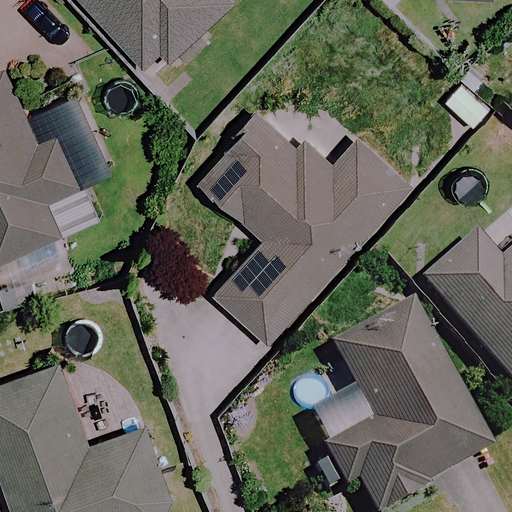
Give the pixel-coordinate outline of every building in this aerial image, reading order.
[(88,0),(156,76),(239,1),(238,0),(88,0)] [(402,9),(402,0),(379,0),(379,8),(402,9)] [(0,265),(109,217),(94,185),(107,179),(70,95),(34,111),(15,67),(0,73),(0,265)] [(311,140),(303,150),(263,116),(207,181),(271,237),(220,295),(272,340),(411,178),(365,139),(341,166),(311,140)] [(511,258),(500,269),(476,241),(425,286),(511,387),(511,258)] [(381,511),(494,451),(415,305),(332,351),(372,424),(322,451),(342,487),(355,480),(372,511),(381,511)] [(95,447),(67,362),(0,384),(0,450),(21,511),(180,511),(152,427),(95,447)]
